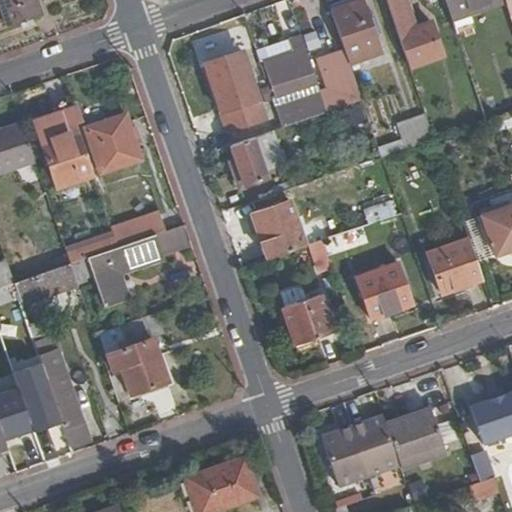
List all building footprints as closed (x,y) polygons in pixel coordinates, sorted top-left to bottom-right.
[(0,0),(0,3),(8,28),(41,17),(35,0),(0,0)] [(403,0),(384,0),(403,51),(435,40),(429,23),(413,28),(403,0)] [(443,0),(451,22),(504,4),(502,0),(443,0)] [(511,0),(502,0),(504,4),(508,16),(511,14),(511,0)] [(361,2),(330,12),(344,53),(347,62),(348,64),(379,54),(372,34),(378,31),(373,17),(367,19),(361,2)] [(305,49),(301,38),(288,42),(290,47),(260,57),(263,64),(305,49)] [(435,40),(403,51),(408,68),(441,57),(435,40)] [(305,49),(263,64),(274,97),(280,95),(281,95),(287,93),(297,90),(299,94),(318,87),(305,49)] [(205,66),(228,133),(268,120),(245,52),(205,66)] [(328,89),(320,92),(327,113),(361,101),(348,64),(347,62),(344,53),(319,61),(328,89)] [(485,122),(471,79),(449,87),(457,110),(464,130),(485,122)] [(327,113),(320,92),(283,105),(275,108),(278,116),(282,128),(327,113)] [(274,97),(272,98),(275,108),(283,105),(280,95),(274,97)] [(56,187),(93,174),(77,123),(83,121),(78,106),(34,122),(56,187)] [(457,110),(427,120),(428,124),(434,140),(464,130),(457,110)] [(136,145),(131,131),(125,115),(80,131),(96,174),(141,159),(136,145)] [(434,140),(428,124),(399,134),(405,150),(434,140)] [(0,172),(34,161),(22,127),(0,134),(0,172)] [(136,129),(131,131),(136,145),(141,143),(136,129)] [(279,150),(273,131),(265,134),(248,140),(231,146),(240,170),(235,172),(240,188),(265,179),(259,163),(274,158),(272,152),(279,150)] [(252,217),(268,260),(306,247),(290,203),(252,217)] [(511,206),(481,217),(495,256),(503,254),(505,257),(511,259),(511,258),(511,206)] [(118,249),(165,232),(159,214),(112,230),(113,234),(118,249)] [(115,272),(169,254),(167,248),(190,241),(185,226),(165,232),(118,249),(91,258),(84,261),(89,275),(101,307),(124,299),(115,272)] [(86,243),(91,258),(118,249),(113,234),(86,243)] [(483,282),(468,239),(427,254),(441,297),(483,282)] [(169,254),(192,246),(190,241),(167,248),(169,254)] [(64,251),(70,266),(84,261),(91,258),(86,243),(64,251)] [(331,269),(326,254),(314,259),(319,273),(331,269)] [(70,266),(75,280),(89,275),(84,261),(70,266)] [(411,307),(396,264),(356,278),(371,321),(411,307)] [(0,289),(14,285),(7,266),(0,268),(0,289)] [(66,292),(77,288),(75,280),(70,266),(14,285),(21,306),(57,294),(60,304),(69,301),(66,292)] [(29,328),(21,306),(14,285),(0,289),(0,420),(28,411),(16,375),(42,367),(40,362),(34,343),(29,328)] [(296,347),(333,334),(320,296),(283,309),(296,347)] [(34,343),(48,338),(43,323),(29,328),(34,343)] [(147,344),(139,346),(129,350),(123,331),(101,339),(112,371),(120,368),(130,395),(168,381),(154,341),(147,344)] [(136,338),(139,346),(147,344),(144,336),(136,338)] [(54,357),(48,338),(34,343),(40,362),(54,357)] [(58,356),(54,357),(40,362),(42,367),(63,429),(76,425),(77,424),(81,423),(58,356)] [(484,394),(486,401),(502,396),(499,389),(484,394)] [(511,392),(502,396),(486,401),(467,407),(480,446),(511,434),(511,392)] [(385,425),(378,404),(317,426),(333,474),(394,453),(385,425)] [(385,425),(394,453),(400,470),(445,455),(430,410),(385,425)] [(0,428),(8,451),(9,455),(39,445),(29,416),(0,426),(0,428)] [(69,446),(71,451),(84,447),(77,424),(76,425),(82,442),(69,446)] [(63,429),(69,446),(82,442),(76,425),(63,429)] [(479,484),(492,479),(493,479),(486,460),(484,453),(483,453),(470,457),(479,484)] [(193,511),(225,511),(224,508),(257,497),(245,459),(182,480),(193,511)] [(472,504),(497,496),(492,479),(479,484),(467,488),(472,504)] [(413,506),(426,501),(420,484),(407,489),(413,506)]
